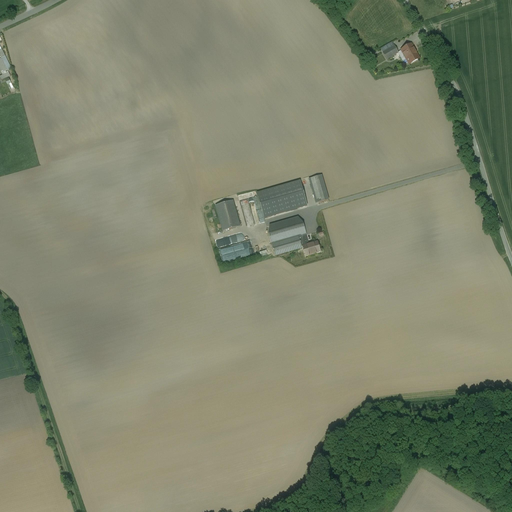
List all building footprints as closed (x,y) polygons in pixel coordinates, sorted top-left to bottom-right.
[(411,45),(401,51),(408,63),(418,58),(411,45)] [(398,54),(394,46),(382,53),(386,60),(398,54)] [(2,59),(0,60),(0,69),(2,73),(7,71),(11,69),(7,62),(4,64),(2,59)] [(3,75),(0,76),(0,77),(1,81),(10,77),(9,73),(3,75)] [(321,176),(312,179),(319,203),(328,200),(321,176)] [(300,181),(257,194),(264,219),(307,207),(300,181)] [(241,202),(247,226),(260,223),(254,198),(241,202)] [(232,202),(216,207),(223,232),(240,227),(232,202)] [(270,226),(268,234),(303,224),(298,218),(270,226)] [(303,224),(268,234),(272,246),(301,237),(306,236),(303,224)] [(220,248),(223,262),(236,259),(234,252),(253,248),(251,240),(241,243),(239,236),(216,241),(218,249),(220,248)] [(303,247),(306,256),(320,252),(317,243),(309,245),(306,236),(301,237),(304,246),(303,247)] [(304,246),(301,237),(272,246),(275,257),(302,249),(301,247),(303,247),(304,246)]
